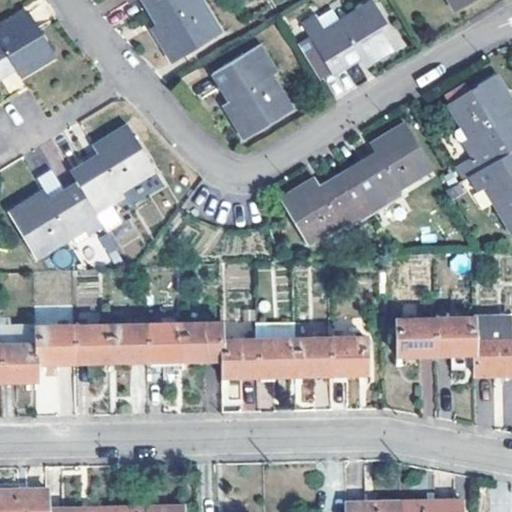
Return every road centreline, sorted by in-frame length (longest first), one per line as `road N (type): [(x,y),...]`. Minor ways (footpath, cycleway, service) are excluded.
road 1 (residential): [(0,442),(370,432),(511,458)]
road 2 (residential): [(130,78),(235,176),(271,166),(511,18)]
road 3 (residential): [(130,78),(22,139),(6,120)]
